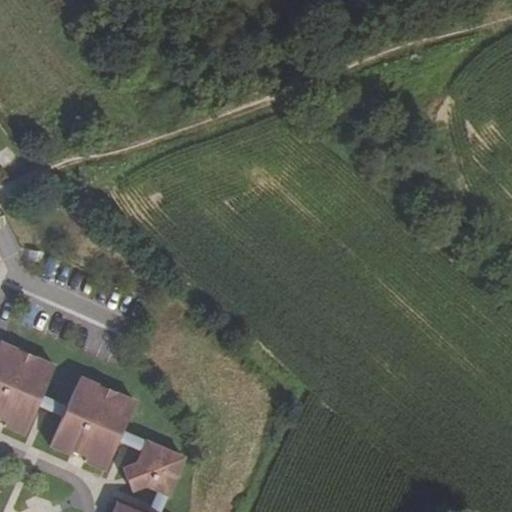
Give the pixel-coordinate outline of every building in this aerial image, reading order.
[(2,346),(0,350),(0,355),(18,363),(22,355),(2,346)] [(0,355),(0,421),(2,417),(10,421),(6,430),(26,439),(40,410),(44,400),(58,371),(22,355),(18,363),(0,355)] [(82,382),(78,391),(98,400),(102,391),(82,382)] [(64,421),(51,450),(72,460),(74,456),(80,458),(83,453),(90,457),(86,466),(107,476),(120,446),(124,436),(138,407),(102,391),(98,400),(78,391),(69,411),(64,421)] [(69,411),(44,400),(40,410),(64,421),(69,411)] [(0,426),(6,430),(10,421),(2,417),(0,421),(0,426)] [(148,447),(124,436),(120,446),(144,457),(148,447)] [(186,464),(148,447),(144,457),(138,469),(133,470),(142,494),(147,492),(159,497),(169,502),(186,464)] [(74,456),(72,460),(86,466),(90,457),(83,453),(80,458),(74,456)] [(142,494),(133,470),(124,474),(133,497),(142,494)] [(164,511),(169,502),(159,497),(152,511),(164,511)]
